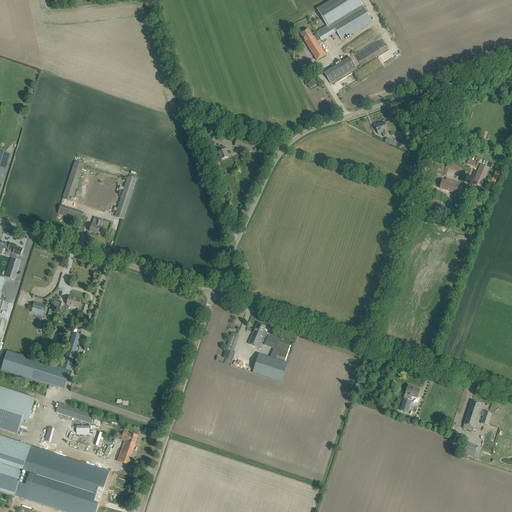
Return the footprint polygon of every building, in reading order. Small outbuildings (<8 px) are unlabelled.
[(331,23),(337,32),(342,40),(372,22),(358,0),(332,0),(317,9),(327,26),(331,23)] [(308,29),(300,34),(317,61),(326,55),(317,40),(320,38),(317,34),(313,37),(308,29)] [(324,73),(331,84),(356,68),(349,57),(324,73)] [(19,76),(19,77),(19,78),(19,79),(19,80),(20,81),(20,82),(21,83),(22,84),(23,84),(24,85),(25,85),(26,86),(27,86),(28,86),(29,86),(30,85),(31,85),(32,84),(33,83),(34,83),(34,82),(35,81),(35,80),(35,79),(36,78),(36,77),(36,76),(35,75),(35,74),(35,73),(34,73),(34,72),(33,71),(32,71),(32,70),(31,70),(30,69),(29,69),(28,69),(27,69),(26,69),(25,69),(24,70),(23,70),(22,71),(21,71),(21,72),(20,73),(20,74),(19,75),(19,76)] [(307,84),(310,89),(318,84),(314,79),(307,84)] [(378,123),(374,125),(375,129),(376,129),(378,133),(383,131),(383,132),(385,137),(389,135),(384,122),(379,125),(378,123)] [(401,133),(400,136),(407,139),(406,141),(408,142),(410,137),(401,133)] [(255,144),(238,138),(235,146),(252,153),(255,144)] [(393,146),(395,142),(387,138),(385,142),(393,146)] [(218,152),(221,160),(232,156),(231,151),(227,153),(226,149),(218,152)] [(0,151),(0,176),(1,177),(2,174),(4,175),(10,154),(0,151)] [(500,157),(499,159),(505,161),(507,156),(498,153),(497,156),(500,157)] [(84,164),(75,161),(62,199),(72,202),(84,164)] [(457,166),(448,162),(446,167),(455,171),(457,166)] [(481,186),(489,168),(481,164),(473,182),(481,186)] [(78,204),(91,207),(92,202),(89,201),(98,168),(88,165),(78,204)] [(495,170),(491,182),(495,183),(499,174),(500,172),(495,170)] [(106,213),(116,174),(106,171),(95,210),(106,213)] [(115,217),(124,220),(137,180),(128,177),(115,217)] [(442,179),(439,188),(442,189),(444,190),(458,195),(462,183),(455,181),(450,179),(446,178),(445,181),(442,179)] [(441,214),(445,202),(435,199),(432,211),(441,214)] [(76,210),(73,219),(81,221),(84,213),(76,210)] [(98,234),(100,229),(100,227),(102,220),(94,217),(92,224),(91,226),(90,231),(98,234)] [(13,253),(11,258),(16,259),(17,255),(21,256),(23,249),(17,247),(17,246),(10,243),(8,252),(13,253)] [(16,259),(11,258),(5,277),(14,280),(20,261),(16,259)] [(67,305),(70,306),(79,309),(81,310),(80,313),(85,315),(88,306),(83,304),(83,305),(80,305),(82,300),(69,297),(68,301),(67,305)] [(59,303),(54,301),(52,309),(55,310),(57,311),(57,314),(60,315),(61,312),(62,312),(63,308),(64,304),(64,303),(60,302),(59,303)] [(46,306),(34,302),(31,312),(43,315),(46,306)] [(266,326),(257,323),(249,344),(260,349),(263,342),(265,343),(264,345),(274,349),(278,339),(267,335),(268,333),(264,331),(266,326)] [(70,367),(71,367),(81,335),(73,333),(62,369),(7,351),(1,370),(64,389),(70,370),(69,370),(70,367)] [(235,352),(234,351),(239,336),(232,333),(223,358),(232,361),(235,352)] [(259,354),(253,373),(281,382),(288,363),(259,354)] [(0,428),(18,434),(22,420),(28,421),(36,398),(0,386),(0,428)] [(405,394),(406,394),(405,398),(404,398),(400,410),(408,413),(412,401),(409,400),(410,396),(417,398),(420,390),(415,388),(415,389),(412,388),(413,387),(408,386),(405,394)] [(472,401),(462,428),(472,431),(473,427),(476,428),(482,409),(479,409),(480,404),(472,401)] [(59,403),(56,413),(89,423),(91,424),(92,423),(94,414),(59,403)] [(484,411),(481,423),(488,426),(492,414),(484,411)] [(77,426),(76,435),(89,435),(89,426),(77,426)] [(48,427),(44,441),(50,443),(54,429),(48,427)] [(129,435),(123,433),(121,440),(124,441),(117,461),(128,465),(138,436),(130,434),(129,435)] [(0,490),(15,496),(31,446),(0,435),(0,490)] [(103,442),(112,446),(114,441),(104,438),(103,442)] [(474,446),(466,443),(463,453),(478,458),(482,448),(478,447),(480,443),(475,441),(474,446)] [(38,456),(29,453),(17,489),(18,489),(27,492),(25,499),(66,511),(94,511),(108,471),(40,449),(38,456)]
